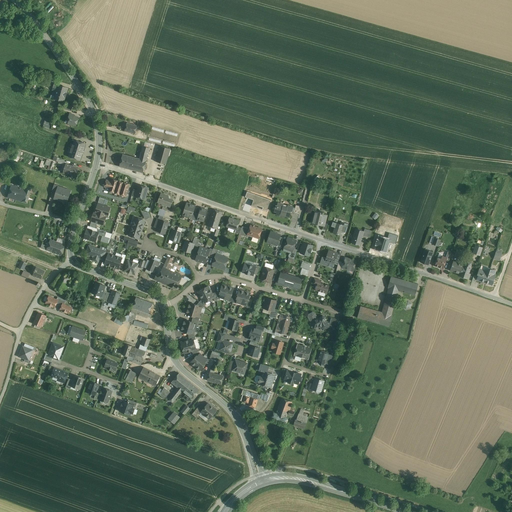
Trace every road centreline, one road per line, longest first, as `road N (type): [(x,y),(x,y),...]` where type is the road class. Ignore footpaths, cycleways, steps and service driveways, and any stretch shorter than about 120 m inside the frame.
road 1 (residential): [(96,163),(321,240)]
road 2 (secondary): [(261,481),(236,416),(171,353),(163,306)]
road 3 (residential): [(321,240),(511,303)]
road 4 (secondary): [(96,163),(98,132),(85,96),(14,0)]
road 5 (secondary): [(407,511),(304,479),(261,481)]
